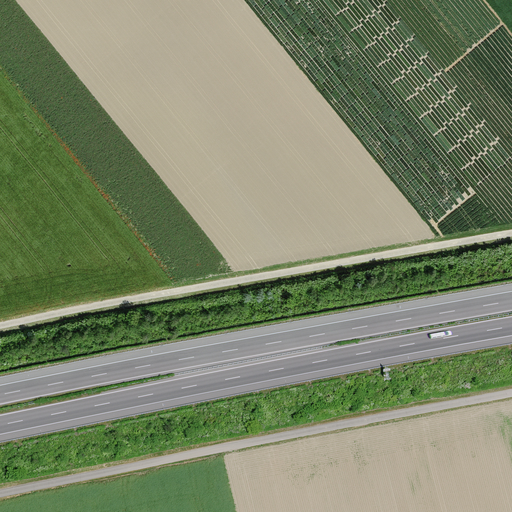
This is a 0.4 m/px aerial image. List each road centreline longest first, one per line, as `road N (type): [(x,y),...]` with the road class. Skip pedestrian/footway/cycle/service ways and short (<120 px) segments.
road 1 (track): [(511,392),(0,493)]
road 2 (motorway): [(0,425),(511,326)]
road 3 (motorway): [(511,300),(0,394)]
road 4 (track): [(0,325),(511,233)]
